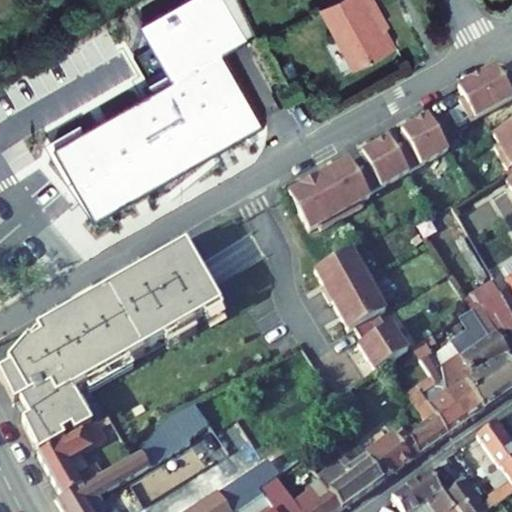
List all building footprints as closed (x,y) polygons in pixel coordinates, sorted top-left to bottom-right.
[(241,0),(185,0),(143,23),(175,79),(57,146),(99,220),(267,125),(226,53),(231,50),(223,37),(247,24),(254,37),(258,35),(241,0)] [(337,0),(323,8),(356,70),(397,48),(370,0),(337,0)] [(223,37),(231,50),(254,37),(247,24),(223,37)] [(511,101),(511,95),(506,85),(504,87),(496,71),(459,91),(464,100),(460,103),(472,124),(511,101)] [(283,87),(291,104),(310,95),(302,78),(283,87)] [(408,177),(448,154),(429,120),(401,135),(407,145),(394,152),(408,177)] [(511,128),(494,138),(500,148),(495,150),(508,173),(511,170),(511,128)] [(408,177),(394,152),(389,142),(361,157),(367,167),(355,174),(368,198),(408,177)] [(355,174),(349,164),(319,181),(342,222),(362,211),(359,206),(369,201),(368,198),(355,174)] [(511,190),(511,171),(503,177),(511,190)] [(319,181),(289,198),(309,234),(318,229),(321,233),(342,222),(319,181)] [(183,243),(170,250),(173,255),(185,247),(183,243)] [(201,315),(218,305),(185,247),(173,255),(170,250),(138,269),(140,273),(107,292),(105,288),(90,296),(93,300),(87,303),(101,328),(88,335),(74,311),(72,312),(70,308),(55,316),(57,320),(48,325),(45,322),(35,333),(39,340),(30,345),(27,342),(0,374),(0,380),(4,388),(8,386),(19,405),(29,422),(22,425),(38,457),(65,443),(61,437),(71,431),(75,438),(93,428),(75,397),(88,390),(86,386),(83,381),(126,357),(128,362),(142,354),(140,349),(161,337),(173,331),(175,335),(193,325),(190,321),(201,315)] [(332,305),(372,282),(361,262),(357,264),(351,254),(315,274),(324,291),(322,292),(329,306),(332,305)] [(372,282),(332,305),(348,335),(354,332),(378,318),(385,315),(380,305),(384,303),(372,282)] [(473,313),(500,296),(495,287),(467,305),(473,313)] [(511,316),(500,296),(473,313),(481,327),(484,331),(489,339),(467,354),(460,359),(474,380),(467,385),(486,412),(511,394),(511,357),(497,335),(509,327),(511,331),(511,316)] [(74,311),(87,303),(85,299),(71,307),(74,311)] [(101,328),(87,303),(74,311),(88,335),(101,328)] [(223,314),(218,305),(201,315),(206,324),(223,314)] [(57,320),(55,316),(45,322),(48,325),(57,320)] [(358,349),(375,376),(408,354),(391,328),(386,331),(379,320),(356,334),(364,346),(358,349)] [(166,346),(195,329),(193,325),(175,335),(173,331),(161,337),(166,346)] [(459,343),(461,347),(484,331),(481,327),(459,343)] [(489,339),(484,331),(461,347),(467,354),(489,339)] [(39,340),(35,333),(27,342),(30,345),(39,340)] [(449,437),(467,425),(447,394),(445,386),(440,390),(436,371),(427,357),(431,354),(429,350),(425,344),(412,352),(419,363),(431,380),(437,388),(423,398),(449,437)] [(412,352),(405,356),(412,368),(419,363),(412,352)] [(128,362),(126,357),(83,381),(86,386),(88,390),(131,366),(128,362)] [(474,380),(460,359),(442,371),(445,386),(447,394),(467,425),(486,412),(467,385),(474,380)] [(407,439),(420,457),(449,437),(423,398),(437,388),(431,380),(417,389),(420,393),(409,401),(426,426),(407,439)] [(14,408),(19,405),(8,386),(4,388),(14,408)] [(420,393),(417,389),(407,397),(409,401),(420,393)] [(366,416),(350,393),(338,402),(354,424),(366,416)] [(195,407),(171,420),(160,430),(140,456),(99,479),(84,488),(62,501),(62,500),(56,504),(61,511),(108,511),(120,505),(112,492),(192,446),(189,442),(209,426),(195,407)] [(112,427),(108,420),(98,426),(102,433),(112,427)] [(511,445),(497,424),(477,439),(509,484),(490,498),(491,501),(496,507),(511,495),(511,445)] [(102,433),(98,426),(93,428),(75,438),(66,443),(38,458),(62,500),(62,501),(84,488),(99,479),(93,468),(88,471),(81,459),(108,444),(102,433)] [(383,484),(420,457),(407,439),(399,444),(396,439),(366,459),(383,484)] [(281,456),(270,464),(279,478),(290,470),(281,456)] [(329,469),(332,473),(319,481),(323,486),(328,493),(341,511),(342,511),(383,484),(366,459),(352,469),(344,458),(329,469)] [(258,493),(279,478),(270,464),(269,463),(192,511),(244,511),(263,500),(258,493)] [(429,473),(393,499),(401,511),(489,511),(491,511),(488,506),(482,509),(464,484),(446,497),(429,473)] [(341,511),(328,493),(300,511),(297,511),(274,482),(258,493),(263,500),(271,511),(341,511)] [(297,511),(300,511),(328,493),(323,486),(294,507),(297,511)] [(271,511),(263,500),(244,511),(271,511)]
